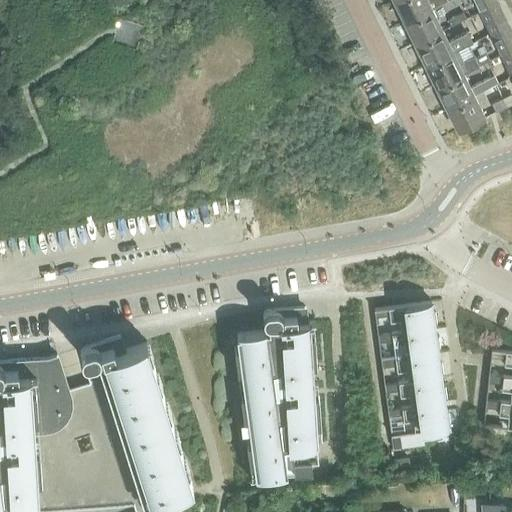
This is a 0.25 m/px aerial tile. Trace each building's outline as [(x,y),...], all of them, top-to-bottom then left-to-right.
[(395,0),(405,20),(432,7),(446,0),(395,0)] [(474,0),(480,11),(498,2),(497,0),(474,0)] [(480,11),(490,32),(508,23),(498,2),(480,11)] [(405,20),(416,42),(443,29),(432,7),(405,20)] [(464,12),(448,19),(450,25),(466,17),(464,12)] [(490,32),(501,54),(511,47),(511,30),(508,23),(490,32)] [(416,42),(426,63),(453,50),(443,29),(416,42)] [(511,47),(501,54),(511,75),(511,74),(511,47)] [(426,63),(437,85),(464,72),(490,59),(486,52),(475,57),(473,54),(458,61),(453,50),(426,63)] [(437,85),(447,107),(474,93),(497,82),(494,75),(470,86),(464,72),(437,85)] [(474,93),(447,107),(458,129),(485,116),(474,93)] [(492,102),(495,111),(506,106),(511,102),(511,97),(510,93),(492,102)] [(431,300),(373,308),(375,316),(389,314),(390,321),(399,319),(401,330),(434,326),(434,324),(436,324),(435,313),(433,313),(431,300)] [(264,321),(268,323),(268,329),(236,333),(256,478),(286,474),(286,470),(310,469),(309,459),(317,458),(316,442),(321,442),(317,382),(312,382),(311,364),(316,364),(313,321),(306,321),(305,306),(267,309),(263,312),(262,316),(264,321)] [(391,332),(377,333),(378,339),(378,341),(392,339),(393,346),(403,344),(404,355),(404,356),(438,351),(437,349),(440,349),(438,337),(436,338),(435,331),(434,326),(401,330),(391,331),(391,332)] [(85,359),(89,359),(98,357),(103,356),(152,510),(168,505),(165,495),(192,487),(146,341),(124,348),(119,334),(85,345),(82,347),(80,351),(80,354),(82,358),(85,359)] [(511,349),(491,348),(490,356),(504,357),(504,364),(511,364),(511,349)] [(394,357),(380,359),(381,364),(381,366),(395,364),(396,371),(406,369),(408,380),(408,381),(441,376),(441,374),(443,374),(442,362),(439,363),(438,356),(438,351),(404,356),(404,355),(394,356),(394,357)] [(36,508),(36,507),(32,474),(36,474),(32,445),(28,445),(26,428),(46,425),(55,422),(62,415),(66,407),(68,398),(68,389),(57,354),(47,357),(0,359),(0,511),(12,511),(13,511),(36,508)] [(487,379),(487,381),(502,382),(501,389),(511,390),(510,400),(509,401),(511,401),(511,375),(502,374),(502,375),(488,373),(487,379)] [(398,382),(384,384),(384,389),(385,391),(399,389),(400,396),(410,394),(411,405),(411,406),(444,401),(444,399),(446,399),(445,387),(443,388),(442,381),(441,376),(408,381),(408,380),(398,381),(398,382)] [(485,404),(484,406),(499,408),(498,414),(508,415),(507,427),(511,427),(511,401),(509,401),(510,400),(500,399),(500,400),(485,398),(485,404)] [(401,407),(387,409),(388,414),(388,416),(402,414),(403,421),(413,419),(415,431),(422,430),(448,427),(448,424),(450,424),(448,412),(446,413),(445,406),(444,401),(411,406),(411,405),(401,406),(401,407)] [(408,457),(394,459),(395,468),(410,465),(408,457)] [(350,480),(339,481),(340,493),(352,491),(350,480)]
